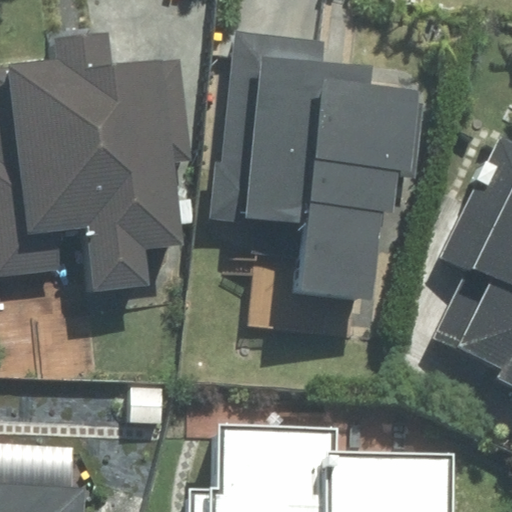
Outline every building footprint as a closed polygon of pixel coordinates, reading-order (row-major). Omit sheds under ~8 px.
[(311,51),(213,45),(203,224),(269,228),(265,306),(345,311),(349,233),(370,234),(372,191),(385,192),(389,111),(336,108),(337,86),(309,85),(311,51)] [(0,278),(66,272),(70,306),(124,300),(121,264),(157,260),(137,77),(78,83),(75,51),(23,57),(25,72),(0,74),(0,278)] [(476,381),(469,396),(511,416),(511,169),(476,152),(422,267),(449,280),(415,352),(476,381)] [(308,451),(187,446),(185,500),(161,500),(160,511),(419,511),(421,479),(307,474),(308,451)] [(0,511),(61,511),(63,469),(0,466),(0,511)]
